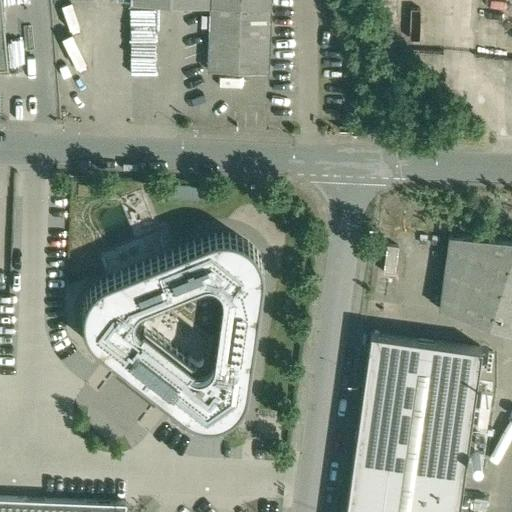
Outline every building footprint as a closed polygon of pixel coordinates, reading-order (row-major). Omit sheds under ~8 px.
[(0,0),(0,67),(8,67),(1,0),(0,0)] [(130,0),(130,2),(211,6),(208,70),(269,73),(271,0),(130,0)] [(11,99),(7,110),(29,117),(33,106),(11,99)] [(217,235),(105,279),(97,284),(90,291),(85,299),(83,308),(82,318),(85,328),(89,337),(96,344),(187,416),(196,420),(206,421),(215,421),(225,419),(233,414),(239,408),(244,401),(247,393),(263,274),(262,265),(259,256),(255,248),(249,241),(241,237),(233,234),(225,234),(217,235)] [(511,511),(511,237),(450,234),(438,314),(486,322),(485,323),(511,331),(511,511)] [(381,269),(394,271),(397,245),(384,244),(381,269)] [(458,511),(482,347),(371,331),(346,511),(458,511)] [(126,511),(127,502),(0,496),(0,511),(126,511)]
